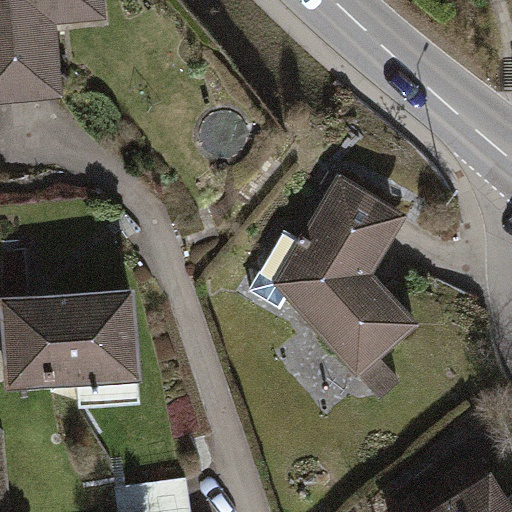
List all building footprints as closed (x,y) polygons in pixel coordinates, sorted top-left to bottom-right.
[(0,0),(0,92),(54,88),(48,14),(104,9),(103,0),(0,0)] [(371,268),(406,209),(339,170),(270,280),(380,398),(399,378),(378,356),(416,319),(371,268)] [(131,283),(0,293),(0,311),(7,389),(140,374),(131,283)] [(511,511),(511,489),(485,445),(377,511),(511,511)] [(123,511),(196,511),(191,469),(119,477),(123,511)]
